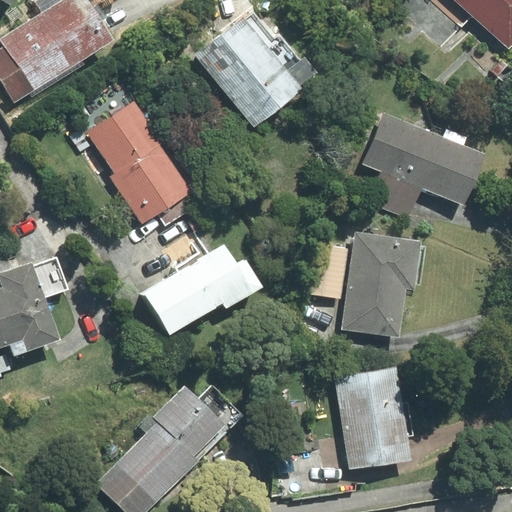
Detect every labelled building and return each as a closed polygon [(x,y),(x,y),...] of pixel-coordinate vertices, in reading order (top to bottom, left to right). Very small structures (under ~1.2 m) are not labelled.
[(107,42),(79,0),(55,0),(0,36),(0,84),(12,104),(107,42)] [(511,0),(455,0),(503,48),(511,39),(511,0)] [(252,5),(190,59),(251,129),(313,76),(252,5)] [(131,101),(81,132),(137,224),(188,193),(131,101)] [(376,174),(363,205),(407,222),(419,192),(456,207),(478,153),(378,113),(356,166),(376,174)] [(407,293),(412,237),(347,231),(337,331),(393,337),(398,292),(407,293)] [(217,310),(255,286),(238,260),(229,265),(216,243),(134,294),(162,338),(214,305),(217,310)] [(28,267),(24,256),(0,263),(0,347),(2,347),(6,358),(52,343),(39,300),(64,292),(53,259),(28,267)] [(391,364),(329,374),(344,472),(406,463),(391,364)] [(151,422),(89,482),(117,511),(143,511),(194,462),(188,457),(219,426),(180,386),(147,418),(151,422)]
